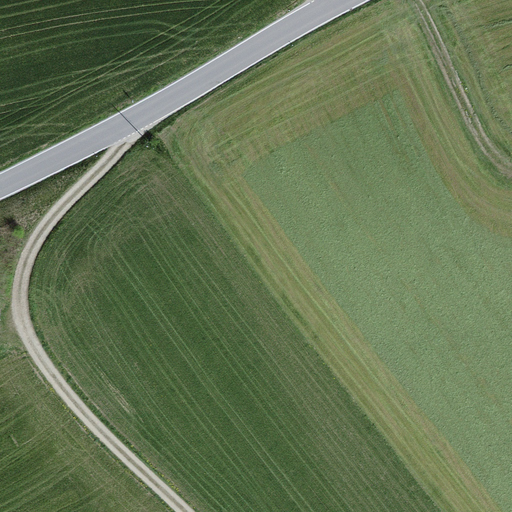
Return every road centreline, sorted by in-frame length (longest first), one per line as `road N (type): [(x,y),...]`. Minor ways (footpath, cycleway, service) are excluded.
road 1 (track): [(190,511),(112,442),(38,354),(18,299),(40,232),(114,153),(133,118)]
road 2 (tertiary): [(340,0),(0,184)]
